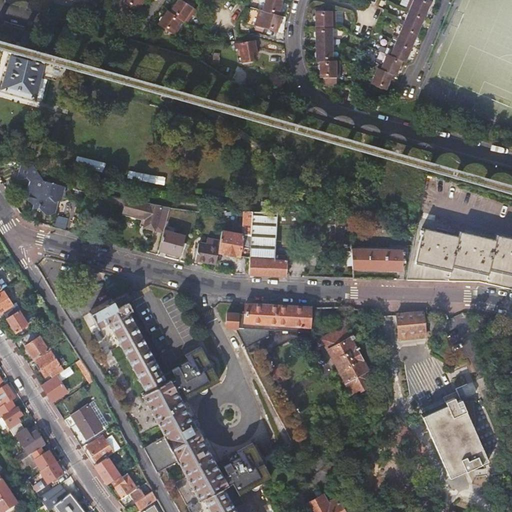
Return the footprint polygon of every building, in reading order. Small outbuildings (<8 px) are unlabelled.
[(4,0),(4,2),(48,15),(51,0),(4,0)] [(51,0),(48,15),(89,27),(97,0),(51,0)] [(120,0),(113,11),(127,20),(138,3),(141,5),(143,4),(145,2),(145,0),(120,0)] [(193,7),(195,4),(188,0),(187,0),(186,3),(181,0),(177,0),(175,5),(173,5),(171,8),(171,9),(170,12),(167,10),(163,16),(161,17),(159,20),(159,22),(156,26),(172,37),(174,35),(183,21),(186,23),(196,9),(193,7)] [(264,28),(267,29),(277,32),(278,28),(280,27),(281,24),(279,23),(282,16),(278,15),(279,11),(281,11),(282,7),(281,6),(282,0),(265,0),(262,10),(259,9),(257,13),(254,25),(256,26),(255,29),(256,30),(263,32),(264,28)] [(430,5),(431,0),(409,0),(406,9),(409,10),(390,55),(386,54),(380,69),(377,68),(370,83),(386,90),(387,86),(389,86),(390,83),(390,81),(393,75),(395,76),(398,69),(400,68),(401,65),(401,63),(402,61),(405,62),(408,55),(410,55),(411,51),(410,49),(414,40),(416,39),(418,36),(417,35),(421,25),(423,24),(424,21),(423,19),(427,10),(429,9),(431,6),(430,5)] [(335,27),(335,11),(324,11),(323,7),(315,7),(315,14),(314,15),(314,19),(315,21),(315,32),(314,32),(314,36),(315,37),(316,51),(315,53),(315,56),(316,57),(316,61),(319,61),(319,64),(318,65),(318,68),(320,70),(323,70),(323,85),(336,85),(336,77),(340,77),(339,60),(333,60),(332,27),(335,27)] [(0,31),(0,39),(17,45),(18,41),(22,42),(21,46),(43,52),(46,45),(0,31)] [(257,54),(255,41),(234,44),(235,48),(240,47),(242,62),(254,60),(253,55),(257,54)] [(45,65),(12,56),(2,90),(37,101),(45,65)] [(178,88),(166,85),(163,96),(174,99),(178,88)] [(35,172),(47,175),(48,173),(40,161),(32,163),(32,164),(35,172)] [(32,164),(20,165),(20,166),(21,167),(18,176),(17,177),(17,178),(18,181),(28,178),(32,180),(31,184),(29,185),(29,186),(30,186),(29,190),(28,191),(28,192),(30,194),(29,199),(29,200),(36,205),(35,208),(34,208),(34,210),(41,207),(45,210),(44,213),(47,216),(52,214),(52,211),(52,210),(54,202),(57,201),(59,193),(62,194),(64,186),(36,179),(36,175),(35,175),(36,174),(37,174),(35,172),(32,164)] [(165,184),(167,176),(130,169),(128,177),(165,184)] [(164,230),(170,206),(127,199),(123,211),(143,217),(141,223),(145,224),(145,226),(163,231),(164,230)] [(249,274),(286,276),(287,261),(290,262),(290,256),(274,255),(276,226),(334,224),(334,251),(351,251),(351,232),(351,210),(305,211),(253,211),(250,257),(249,274)] [(250,257),(253,211),(244,211),(243,234),(222,230),(220,240),(218,251),(250,257)] [(230,221),(232,211),(225,211),(224,219),(230,221)] [(407,280),(448,280),(451,269),(453,269),(454,264),(462,265),(462,266),(482,271),(482,270),(489,272),(489,273),(490,273),(491,267),(498,269),(498,270),(511,273),(511,238),(498,235),(497,240),(461,231),(460,236),(424,227),(424,230),(422,229),(421,234),(423,235),(420,247),(413,246),(407,280)] [(163,231),(159,250),(179,255),(185,236),(164,230),(163,231)] [(216,263),(218,251),(220,240),(207,238),(206,244),(198,242),(196,259),(216,263)] [(352,248),(353,268),(403,269),(403,254),(405,254),(405,251),(403,251),(403,250),(352,248)] [(88,280),(91,269),(75,265),(72,275),(88,280)] [(12,304),(3,291),(0,293),(0,320),(1,322),(7,319),(27,306),(29,304),(24,296),(12,304)] [(130,293),(115,301),(118,308),(128,302),(129,303),(133,300),(130,293)] [(144,449),(157,473),(176,463),(179,462),(199,502),(204,500),(209,511),(236,511),(233,505),(241,500),(239,496),(272,478),(264,464),(260,466),(258,463),(262,460),(254,444),(238,452),(241,459),(231,464),(228,458),(216,464),(202,438),(198,440),(194,433),(198,431),(176,390),(181,387),(187,399),(220,382),(212,367),(208,370),(206,366),(210,364),(201,347),(185,356),(189,362),(163,377),(129,312),(133,310),(129,303),(128,302),(118,308),(115,301),(91,314),(99,330),(110,324),(146,393),(143,395),(165,437),(144,449)] [(270,330),(311,332),(311,322),(312,307),(245,304),(245,314),(227,314),(227,324),(231,325),(231,329),(239,329),(247,346),(270,336),(270,330)] [(35,318),(27,306),(7,319),(21,339),(30,333),(29,331),(32,328),(28,322),(35,318)] [(312,307),(311,322),(338,321),(338,311),(319,311),(318,308),(312,307)] [(425,338),(423,311),(409,310),(397,311),(399,340),(425,338)] [(379,364),(367,343),(358,348),(346,326),(322,339),(351,393),(375,380),(369,370),(379,364)] [(35,330),(30,333),(21,339),(34,360),(51,349),(35,330)] [(51,373),(54,377),(56,375),(64,371),(61,366),(66,362),(64,359),(58,361),(52,352),(36,362),(45,376),(51,373)] [(95,380),(82,359),(76,362),(90,384),(95,380)] [(54,377),(42,385),(52,402),(67,392),(56,375),(54,377)] [(0,419),(3,418),(16,409),(11,402),(15,399),(7,386),(0,389),(0,396),(1,398),(4,403),(0,405),(0,419)] [(445,402),(458,396),(456,392),(443,398),(445,402)] [(449,478),(487,462),(488,461),(473,427),(477,426),(475,404),(465,405),(458,396),(445,402),(445,403),(421,414),(449,478)] [(88,405),(64,421),(70,429),(78,425),(87,439),(103,429),(88,405)] [(8,425),(15,437),(25,430),(19,419),(23,416),(18,408),(16,409),(3,418),(8,425)] [(18,440),(29,457),(34,454),(41,449),(45,447),(36,432),(29,436),(28,434),(18,440)] [(113,452),(106,440),(103,436),(88,447),(98,463),(113,452)] [(113,452),(121,449),(113,436),(106,440),(113,452)] [(45,455),(41,449),(34,454),(38,460),(45,455)] [(29,457),(18,464),(21,469),(22,470),(30,466),(33,470),(38,467),(42,473),(57,463),(49,452),(45,455),(38,460),(34,454),(29,457)] [(108,457),(94,467),(107,485),(121,476),(108,457)] [(64,475),(57,463),(42,473),(46,481),(44,482),(47,486),(64,475)] [(119,501),(137,490),(127,474),(112,483),(116,489),(112,492),(119,501)] [(2,481),(0,482),(0,511),(5,511),(17,504),(2,481)] [(158,500),(148,482),(137,490),(119,501),(124,508),(135,501),(140,511),(158,500)] [(53,490),(49,485),(37,493),(40,498),(53,490)] [(40,498),(45,506),(48,511),(49,511),(54,509),(69,497),(60,485),(53,490),(40,498)] [(306,505),(310,511),(344,511),(337,498),(329,502),(320,490),(315,493),(318,498),(306,505)] [(81,511),(69,497),(54,509),(56,511),(81,511)]
